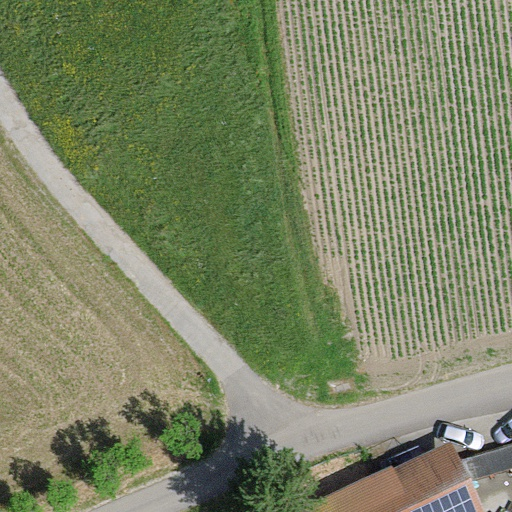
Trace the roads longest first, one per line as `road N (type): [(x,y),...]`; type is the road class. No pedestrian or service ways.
road 1 (track): [(0,89),(34,147),(127,260),(295,443)]
road 2 (residential): [(143,511),(295,443),(511,377)]
